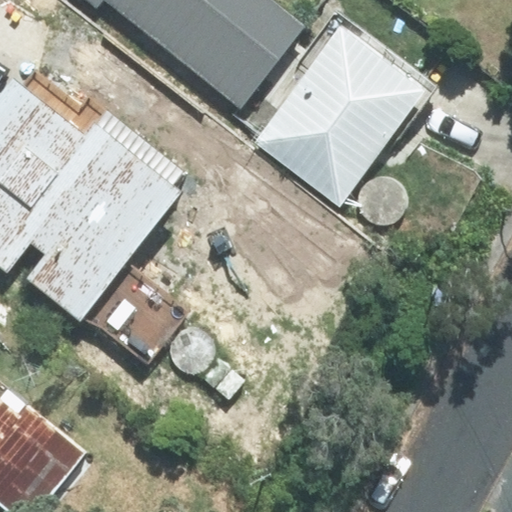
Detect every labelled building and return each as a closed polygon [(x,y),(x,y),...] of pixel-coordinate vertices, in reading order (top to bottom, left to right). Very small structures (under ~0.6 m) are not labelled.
[(78,0),(94,13),(100,4),(233,113),(299,33),(258,0),(78,0)] [(336,35),(254,145),(336,205),(417,97),(336,35)] [(0,274),(23,246),(42,261),(24,284),(73,323),(172,199),(164,192),(177,174),(102,114),(88,131),(85,128),(73,143),(4,88),(0,93),(0,274)] [(220,362),(200,383),(221,403),(241,381),(220,362)] [(0,511),(31,511),(78,457),(19,407),(13,414),(0,403),(0,511)]
